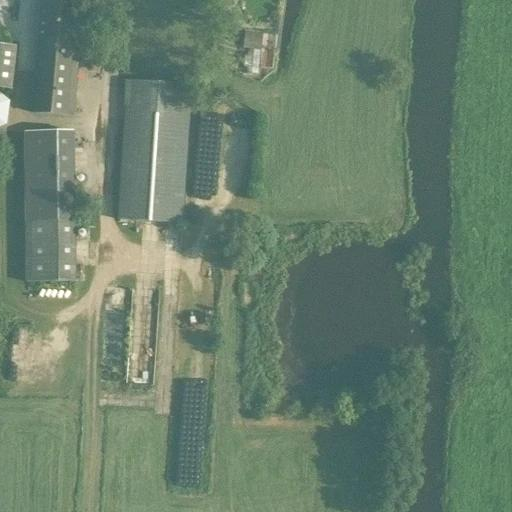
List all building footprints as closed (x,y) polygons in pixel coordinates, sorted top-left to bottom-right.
[(38,39),(32,111),(74,115),(80,42),(83,0),(41,0),(40,22),(36,24),(36,32),(39,36),(38,39)] [(244,49),(262,50),(263,33),(245,32),(244,49)] [(0,87),(13,89),(17,46),(0,44),(0,87)] [(191,86),(127,82),(125,106),(127,106),(121,221),(184,224),(191,86)] [(10,102),(0,94),(0,128),(8,125),(10,102)] [(25,133),(26,222),(26,283),(76,283),(75,221),(75,132),(25,133)]
